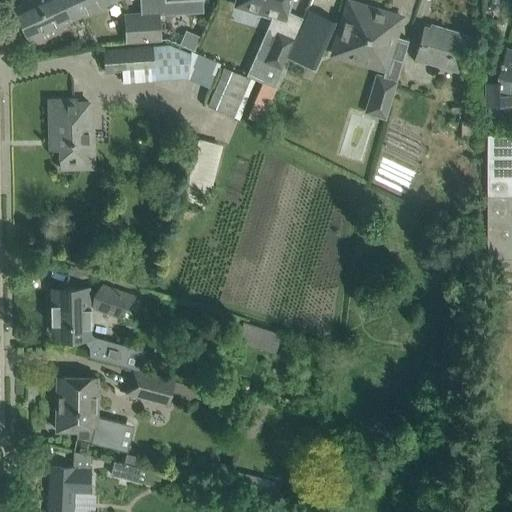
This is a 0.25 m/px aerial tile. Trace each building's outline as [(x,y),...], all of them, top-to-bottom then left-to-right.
[(27,39),(82,15),(75,0),(30,0),(13,9),(27,39)] [(75,0),(82,15),(114,0),(75,0)] [(157,0),(158,13),(188,11),(186,0),(157,0)] [(289,0),(236,0),(235,6),(272,17),(273,14),(284,17),(289,0)] [(401,17),(348,1),(333,54),(383,69),(381,75),(375,73),(363,112),(384,118),(407,39),(395,36),(401,17)] [(158,12),(125,14),(127,45),(160,43),(159,32),(158,12)] [(431,26),(431,27),(425,25),(420,42),(416,57),(461,70),(471,37),(431,26)] [(261,44),(246,77),(258,83),(271,88),(281,68),(293,38),(277,31),(270,48),(261,44)] [(104,71),(121,70),(122,82),(187,77),(189,54),(167,45),(103,49),(104,71)] [(500,65),(496,76),(511,80),(511,49),(505,47),(501,61),(499,61),(500,65)] [(223,67),(207,105),(242,120),(258,83),(246,77),(223,67)] [(463,98),(481,98),(481,75),(464,71),(463,98)] [(502,129),(502,105),(511,105),(511,93),(499,94),(499,81),(486,81),(486,130),(502,129)] [(64,102),(64,99),(48,99),(49,149),(60,148),(60,168),(78,168),(93,167),(93,158),(93,141),(89,142),(89,102),(64,102)] [(461,121),(461,141),(470,141),(470,150),(482,150),(482,141),(481,141),(481,121),(461,121)] [(511,133),(487,134),(486,257),(511,257),(511,133)] [(210,194),(219,142),(195,138),(186,190),(210,194)] [(89,353),(108,358),(133,365),(138,359),(139,348),(89,333),(88,305),(117,315),(125,305),(126,293),(102,284),(93,294),(70,286),(52,293),(53,333),(71,340),(81,336),(89,347),(89,353)] [(241,321),(236,335),(272,348),(278,334),(241,321)] [(132,369),(126,391),(167,402),(173,380),(132,369)] [(96,415),(97,376),(82,376),(62,375),(57,375),(57,385),(56,430),(76,430),(76,439),(96,443),(128,451),(134,424),(96,415)] [(113,460),(110,474),(158,485),(161,472),(113,460)] [(51,466),(48,511),(71,511),(73,490),(88,491),(89,468),(73,467),(51,466)] [(236,470),(232,488),(259,495),(263,477),(236,470)]
